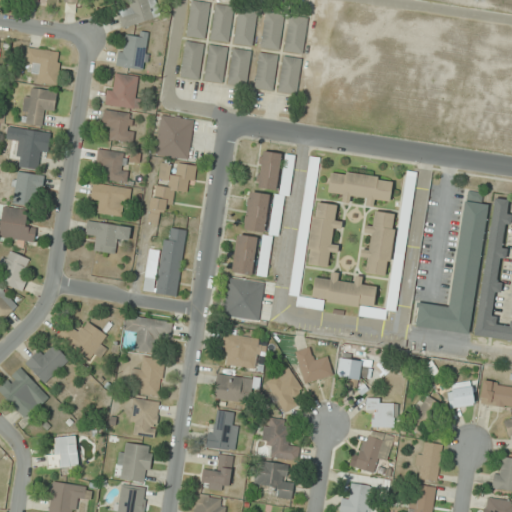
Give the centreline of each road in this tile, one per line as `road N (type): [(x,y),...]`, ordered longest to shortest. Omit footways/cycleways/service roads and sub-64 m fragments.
road 1 (residential): [(226,123),(168,511)]
road 2 (residential): [(0,355),(42,312),(55,285),(90,38)]
road 3 (residential): [(511,168),(226,123)]
road 4 (residential): [(55,285),(196,312)]
